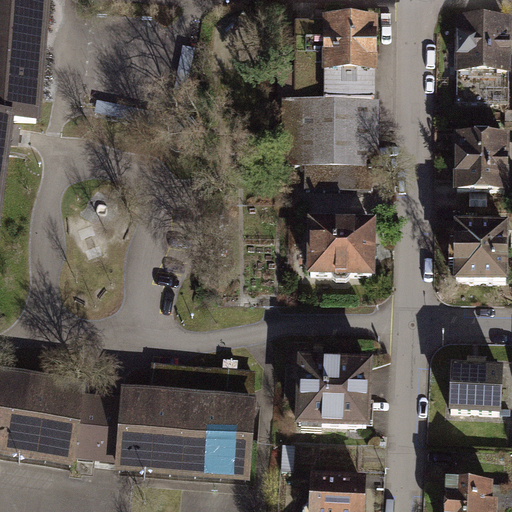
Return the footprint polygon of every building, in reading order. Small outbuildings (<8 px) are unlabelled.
[(44,0),(0,0),(0,200),(10,124),(35,126),(44,0)] [(511,18),(455,19),(455,38),(450,39),(451,69),(455,69),(456,109),(511,108),(511,18)] [(297,26),(296,105),(382,107),(383,28),(297,26)] [(301,163),(301,197),(375,198),(375,170),(381,170),(382,107),(296,105),(289,105),(288,163),(301,163)] [(511,114),(496,114),(496,123),(511,123),(511,114)] [(509,141),(448,140),(448,201),(509,201),(509,141)] [(382,229),(308,228),(308,292),(381,293),(382,229)] [(507,231),(440,231),(439,298),(507,299),(507,231)] [(119,398),(82,394),(84,381),(0,370),(0,458),(72,469),(74,459),(114,464),(114,472),(246,481),(251,372),(150,365),(147,388),(119,386),(119,398)] [(376,440),(378,368),(288,366),(287,404),(301,404),(300,438),(376,440)] [(462,377),(446,377),(446,425),(501,426),(502,377),(487,377),(487,371),(462,370),(462,377)] [(298,451),(285,451),(284,479),(298,479),(298,451)] [(370,511),(372,483),(313,481),(311,511),(370,511)] [(511,511),(511,490),(438,489),(437,511),(511,511)] [(41,511),(0,500),(0,511),(41,511)]
